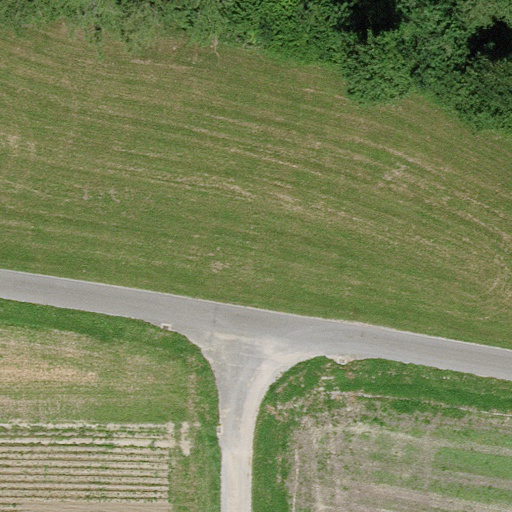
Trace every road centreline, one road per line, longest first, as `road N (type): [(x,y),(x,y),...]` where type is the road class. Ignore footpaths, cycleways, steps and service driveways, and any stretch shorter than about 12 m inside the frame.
road 1 (track): [(249,511),(250,333),(511,365)]
road 2 (track): [(0,294),(250,333)]
